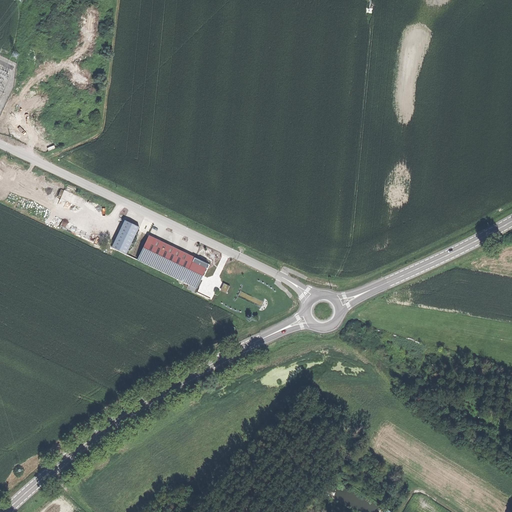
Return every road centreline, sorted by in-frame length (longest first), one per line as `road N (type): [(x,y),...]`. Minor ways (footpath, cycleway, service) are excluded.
road 1 (secondary): [(308,318),(147,399),(4,511)]
road 2 (unclassified): [(311,299),(288,280),(0,144)]
road 3 (track): [(39,162),(101,128),(117,0)]
road 4 (secondary): [(511,221),(337,304)]
